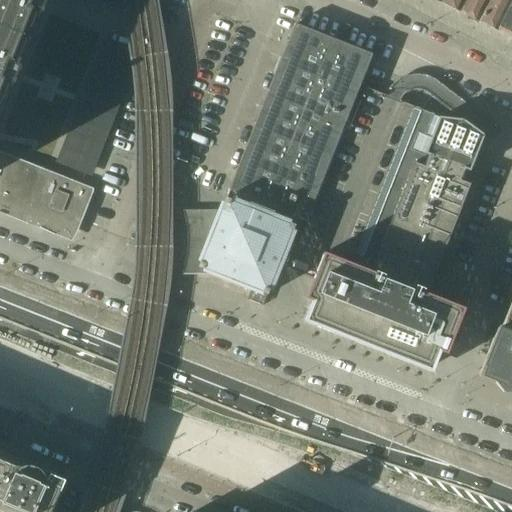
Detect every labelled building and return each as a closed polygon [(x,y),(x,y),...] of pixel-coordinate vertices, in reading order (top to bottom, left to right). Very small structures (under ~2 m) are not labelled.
[(0,0),(0,91),(4,83),(16,51),(21,38),(26,25),(32,12),(35,2),(36,0),(0,0)] [(124,0),(150,10),(153,0),(124,0)] [(440,0),(439,3),(458,12),(464,0),(440,0)] [(464,0),(458,12),(477,21),(487,0),(464,0)] [(487,0),(477,21),(496,31),(510,0),(487,0)] [(511,37),(511,0),(510,0),(496,31),(511,38),(511,37)] [(279,57),(281,58),(235,174),(234,174),(226,194),(228,194),(229,191),(238,195),(237,195),(306,222),(343,125),(358,88),(359,89),(373,54),(293,23),(279,57)] [(55,163),(75,171),(84,174),(132,53),(103,42),(55,163)] [(426,294),(480,158),(475,156),(482,137),(462,121),(438,117),(433,115),(403,103),(364,87),(349,127),(343,125),(306,222),(297,244),(287,269),(312,279),(305,298),(311,301),(303,321),(431,372),(439,351),(445,354),(463,308),(426,294)] [(40,172),(6,158),(0,155),(0,202),(24,212),(40,172)] [(90,191),(40,172),(24,212),(74,232),(90,191)] [(294,226),(271,217),(273,213),(249,204),(247,208),(224,199),(219,212),(183,211),(183,274),(212,274),(250,289),(246,300),(262,306),(266,295),(278,265),(287,269),(297,244),(288,240),(294,226)] [(511,310),(504,331),(496,328),(485,358),(477,377),(493,383),(502,393),(511,392),(511,310)] [(0,511),(50,511),(64,481),(48,474),(51,467),(23,456),(20,463),(0,453),(0,511)]
